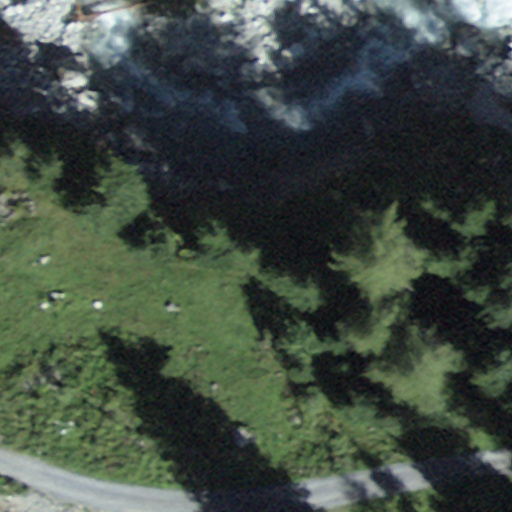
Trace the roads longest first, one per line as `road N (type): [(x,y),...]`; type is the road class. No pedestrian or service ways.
road 1 (unclassified): [(511,477),(288,511)]
road 2 (unclassified): [(201,511),(0,464)]
